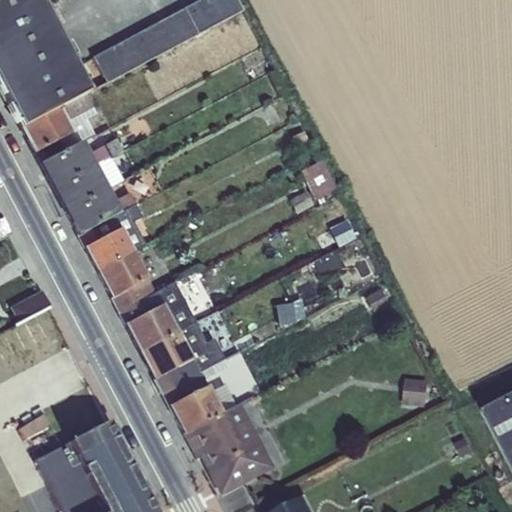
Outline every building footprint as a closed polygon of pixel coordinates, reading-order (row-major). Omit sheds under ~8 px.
[(0,0),(0,64),(55,36),(36,0),(0,0)] [(105,82),(241,10),(235,0),(197,0),(198,1),(92,57),(105,82)] [(55,36),(0,64),(0,88),(20,127),(57,108),(84,94),(85,93),(55,36)] [(71,133),(34,153),(40,164),(64,151),(63,149),(93,133),(86,119),(95,114),(91,107),(65,122),(71,133)] [(57,108),(20,127),(34,153),(71,133),(65,122),(57,108)] [(291,137),(296,148),(308,142),(303,131),(291,137)] [(80,142),(92,166),(97,164),(122,150),(116,138),(91,152),(84,140),(80,142)] [(64,151),(40,164),(52,188),(92,166),(80,142),(64,151)] [(300,171),(314,200),(335,189),(321,161),(300,171)] [(97,164),(92,166),(105,189),(109,187),(122,181),(116,170),(104,176),(97,164)] [(64,210),(105,189),(92,166),(52,188),(64,210)] [(105,189),(117,213),(134,205),(128,193),(116,199),(109,187),(105,189)] [(105,189),(64,210),(77,235),(117,213),(105,189)] [(296,214),(313,205),(306,192),(289,200),(296,214)] [(319,207),(327,221),(346,210),(340,198),(334,201),(334,199),(319,207)] [(134,205),(117,213),(77,235),(84,247),(120,228),(132,250),(143,244),(132,222),(140,217),(134,205)] [(1,219),(0,219),(0,238),(9,233),(1,219)] [(120,228),(84,247),(96,270),(132,252),(132,250),(120,228)] [(132,252),(96,270),(111,299),(147,279),(132,252)] [(348,261),(359,282),(373,274),(363,254),(348,261)] [(147,279),(111,299),(117,312),(153,293),(153,292),(147,279)] [(117,312),(124,325),(161,305),(180,295),(174,282),(153,292),(153,293),(117,312)] [(365,298),(372,311),(387,304),(380,290),(365,298)] [(9,308),(18,323),(48,307),(40,291),(9,308)] [(186,307),(180,295),(161,305),(167,316),(186,307)] [(139,353),(176,333),(167,316),(161,305),(124,325),(139,353)] [(61,333),(48,307),(18,323),(7,329),(21,354),(32,348),(61,333)] [(195,323),(186,307),(167,316),(176,333),(177,333),(195,323)] [(0,365),(21,354),(7,329),(0,332),(0,365)] [(73,356),(61,333),(32,348),(44,372),(73,356)] [(176,333),(139,353),(154,380),(191,359),(177,333),(176,333)] [(154,380),(161,393),(198,373),(195,367),(191,359),(154,380)] [(211,366),(198,373),(161,393),(167,407),(206,386),(203,379),(215,373),(218,380),(232,373),(225,360),(211,366)] [(195,367),(198,373),(211,366),(208,360),(195,367)] [(404,379),(401,404),(422,407),(425,382),(404,379)] [(221,412),(235,405),(223,383),(209,390),(221,412)] [(167,407),(182,433),(221,412),(209,390),(206,386),(167,407)] [(481,414),(508,400),(502,389),(476,403),(481,414)] [(511,398),(508,400),(481,414),(511,472),(511,398)] [(199,457),(219,496),(272,468),(239,403),(235,405),(221,412),(182,433),(196,459),(199,457)] [(36,462),(62,511),(155,511),(108,423),(36,462)] [(464,438),(453,443),(460,458),(471,453),(464,438)] [(277,511),(310,511),(303,499),(277,511)]
